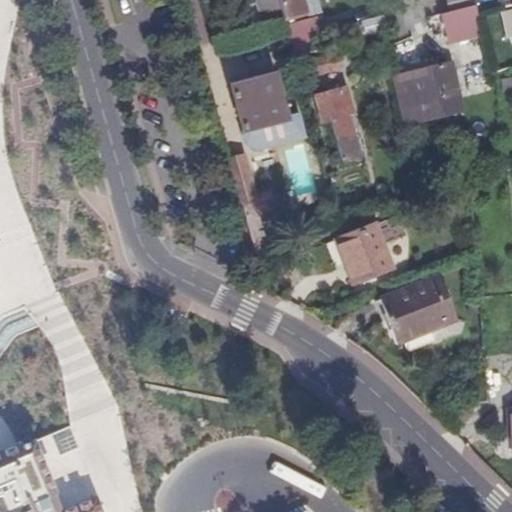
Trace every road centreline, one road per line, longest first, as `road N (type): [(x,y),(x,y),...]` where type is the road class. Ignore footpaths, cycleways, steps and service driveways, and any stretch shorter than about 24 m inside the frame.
road 1 (residential): [(136,233),(148,259),(349,370),(500,511)]
road 2 (residential): [(136,233),(72,0)]
road 3 (unknown): [(190,0),(209,62),(269,46)]
